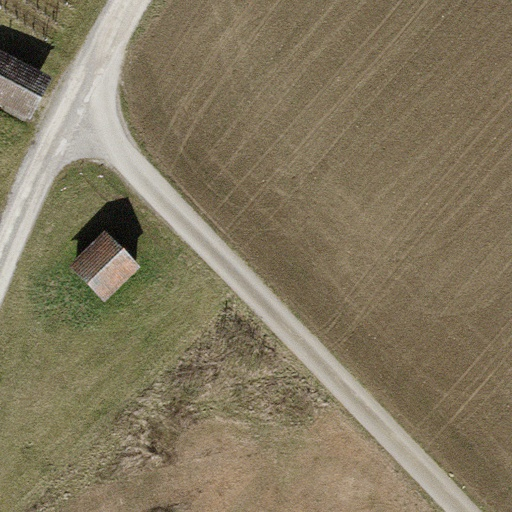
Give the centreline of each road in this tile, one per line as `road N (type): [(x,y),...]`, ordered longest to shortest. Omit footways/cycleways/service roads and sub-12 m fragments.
road 1 (track): [(76,106),(467,511)]
road 2 (track): [(76,106),(0,264)]
road 3 (track): [(136,0),(76,106)]
